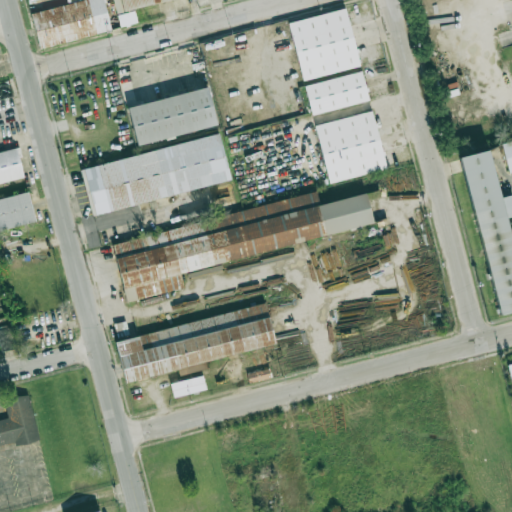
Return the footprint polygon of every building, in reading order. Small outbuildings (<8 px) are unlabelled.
[(86,0),(30,10),(37,47),(110,33),(103,0),(86,0)] [(112,0),(115,11),(169,0),(112,0)] [(511,4),(511,0),(511,44),(503,47),(499,33),(511,28),(511,4)] [(119,26),(136,23),(134,10),(117,13),(119,26)] [(287,25),(343,10),(356,65),(300,80),(287,25)] [(302,88),(360,72),(368,101),(309,116),(302,88)] [(216,127),(208,88),(127,105),(135,144),(216,127)] [(314,126),(371,111),(384,170),(327,185),(314,126)] [(219,134),(83,166),(94,213),(230,181),(219,134)] [(508,172),(511,171),(511,139),(501,142),(508,172)] [(0,182),(23,177),(16,148),(0,151),(0,182)] [(461,156),(497,315),(511,311),(511,236),(510,237),(506,217),(511,215),(511,194),(499,197),(488,150),(461,156)] [(0,197),(0,229),(35,221),(28,191),(0,197)] [(111,239),(125,301),(183,288),(179,269),(373,226),(366,193),(319,203),(317,195),(111,239)] [(115,338),(124,382),(179,371),(180,375),(207,369),(205,360),(275,345),(266,306),(115,338)] [(10,327),(0,329),(0,349),(0,351),(14,349),(10,327)] [(271,377),(269,367),(246,373),(249,383),(271,377)] [(173,397),(206,391),(203,376),(170,382),(173,397)] [(0,420),(0,445),(14,442),(14,446),(39,440),(28,394),(4,399),(8,418),(0,420)]
